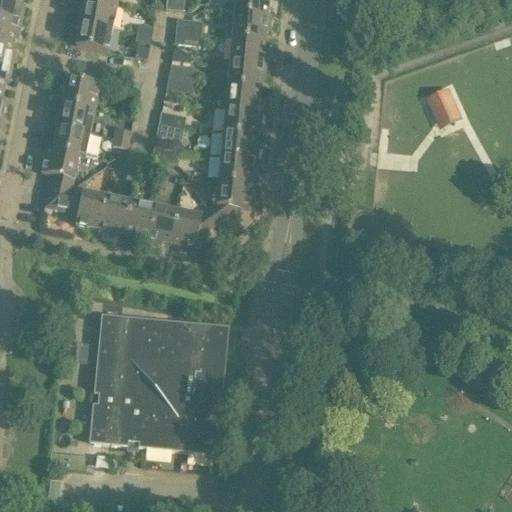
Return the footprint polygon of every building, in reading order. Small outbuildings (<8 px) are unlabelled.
[(19,11),(20,2),(5,0),(0,0),(0,22),(19,27),(22,12),(19,11)] [(109,0),(76,0),(76,3),(82,4),(82,3),(107,8),(108,8),(109,0)] [(171,15),(173,0),(170,0),(165,0),(164,15),(171,15)] [(182,2),(173,0),(171,15),(180,16),(182,2)] [(233,0),(232,18),(265,22),(265,21),(267,0),(233,0)] [(115,9),(108,8),(107,8),(82,3),(82,4),(77,27),(110,34),(115,9)] [(269,21),(265,21),(265,22),(232,18),(229,43),(262,46),(263,37),(267,38),(269,21)] [(16,41),(19,27),(0,22),(0,48),(10,50),(12,40),(16,41)] [(175,26),(174,37),(199,40),(200,28),(175,26)] [(104,58),(110,34),(77,27),(72,52),(104,58)] [(136,30),(134,39),(149,41),(150,33),(136,30)] [(198,52),(199,40),(174,37),(172,49),(198,52)] [(147,50),(149,41),(134,39),(133,47),(147,50)] [(262,54),(262,46),(229,43),(227,66),(264,70),(266,54),(262,54)] [(9,58),(10,50),(0,48),(0,72),(9,74),(12,59),(9,58)] [(134,52),(132,64),(144,66),(146,54),(134,52)] [(262,85),(264,70),(227,66),(225,90),(258,93),(259,84),(262,85)] [(169,70),(166,82),(191,87),(194,75),(169,70)] [(6,89),(9,74),(0,72),(0,96),(1,97),(2,88),(6,89)] [(189,99),(191,87),(166,82),(164,89),(164,94),(189,99)] [(65,84),(60,108),(92,115),(97,90),(65,84)] [(257,102),(258,93),(225,90),(222,114),(259,117),(261,102),(257,102)] [(462,124),(448,93),(426,104),(439,134),(462,124)] [(120,104),(134,107),(136,98),(122,95),(120,104)] [(87,138),(92,115),(60,108),(55,131),(87,138)] [(258,132),(259,117),(222,114),(220,138),(253,141),(254,132),(258,132)] [(159,118),(157,130),(181,135),(184,123),(159,118)] [(181,135),(157,130),(154,141),(179,146),(181,135)] [(82,162),(87,138),(55,131),(51,153),(50,155),(76,160),(76,161),(82,162)] [(113,135),(112,143),(126,146),(128,138),(113,135)] [(252,150),(253,141),(220,138),(218,162),(254,166),(256,150),(252,150)] [(125,155),(126,146),(112,143),(110,152),(125,155)] [(68,196),(69,195),(76,161),(76,160),(50,155),(51,153),(43,152),(38,178),(48,180),(46,191),(68,196)] [(152,153),(149,166),(174,171),(177,158),(152,153)] [(252,181),(254,166),(218,162),(215,187),(249,190),(250,180),(252,181)] [(131,186),(134,172),(125,170),(122,184),(131,186)] [(143,173),(134,172),(131,186),(140,187),(143,173)] [(158,176),(155,190),(163,192),(166,178),(158,176)] [(246,214),(249,190),(215,187),(213,211),(206,216),(216,229),(231,216),(232,212),(246,214)] [(98,234),(104,202),(69,195),(68,196),(46,191),(42,213),(74,219),(72,229),(97,234),(98,234)] [(121,238),(127,207),(104,202),(98,234),(97,234),(96,238),(112,241),(113,237),(121,238)] [(144,247),(151,211),(127,207),(121,238),(130,240),(129,244),(144,247)] [(168,248),(175,216),(151,211),(144,247),(160,250),(161,246),(168,248)] [(201,240),(216,229),(206,216),(199,221),(175,216),(168,248),(194,253),(197,239),(201,240)] [(63,319),(61,345),(73,346),(76,320),(63,319)] [(86,449),(213,461),(214,461),(226,334),(99,321),(86,449)] [(61,486),(50,485),(48,504),(59,505),(61,486)]
